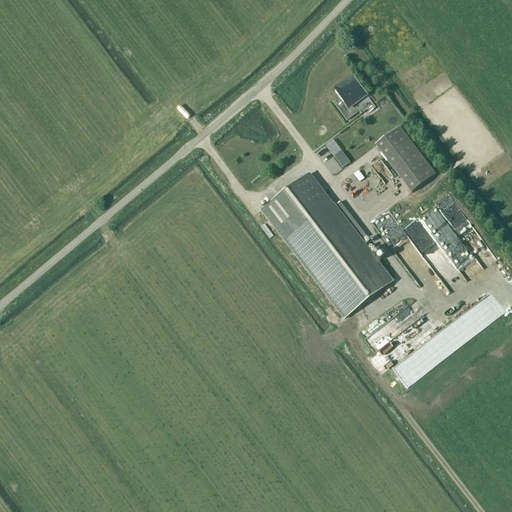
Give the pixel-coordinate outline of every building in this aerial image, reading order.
[(353,79),(335,92),(338,97),(331,102),(346,121),(359,112),(361,115),(354,105),(359,102),(366,111),(367,110),(360,101),(365,97),(372,106),(373,106),(353,79)] [(435,175),(399,128),(375,146),(411,194),(435,175)] [(349,163),(340,152),(333,157),(342,169),(349,163)] [(380,157),(370,164),(383,182),(380,184),(374,176),(371,178),(385,197),(395,190),(386,178),(392,174),(387,168),(383,171),(381,167),(385,164),(380,157)] [(261,211),(262,212),(344,320),(392,283),(309,175),(261,211)] [(438,199),(455,225),(465,218),(448,193),(438,199)] [(365,206),(372,200),(368,196),(361,201),(365,206)] [(378,217),(381,235),(391,233),(391,227),(395,227),(394,215),(378,217)] [(489,250),(483,254),(487,262),(494,258),(489,250)] [(456,284),(461,280),(455,272),(449,277),(456,284)] [(449,292),(442,281),(431,289),(431,291),(426,295),(432,304),(449,292)] [(494,300),(497,296),(488,291),(486,295),(494,300)]
